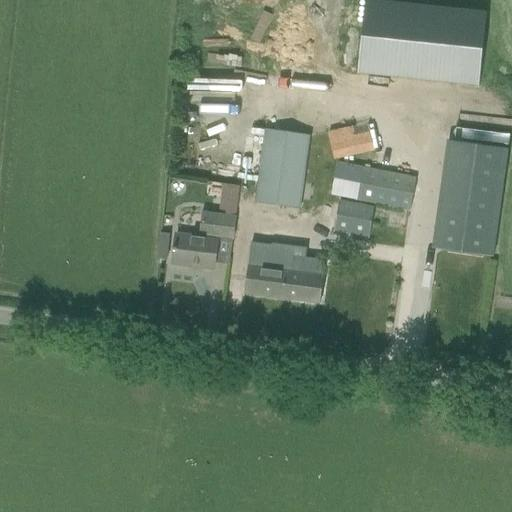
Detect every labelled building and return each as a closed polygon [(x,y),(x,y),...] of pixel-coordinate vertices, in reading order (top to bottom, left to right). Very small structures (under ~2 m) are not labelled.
[(366,0),(366,2),(358,73),(472,86),(478,86),(487,12),(379,0),(366,0)] [(328,135),(334,159),(375,150),(369,125),(328,135)] [(309,136),(267,130),(257,204),(298,209),(309,136)] [(332,196),(410,211),(416,177),(339,162),(332,196)] [(334,230),(369,237),(375,208),(340,201),(334,230)] [(175,244),(173,264),(214,270),(216,250),(218,240),(232,242),(235,216),(218,214),(200,212),(199,221),(197,238),(176,235),(175,244)] [(446,251),(493,257),(498,221),(451,214),(446,251)] [(245,294),(320,303),(322,283),(325,261),(250,251),(245,294)]
